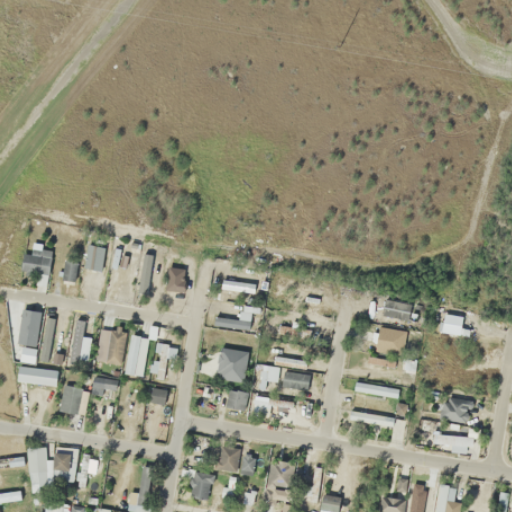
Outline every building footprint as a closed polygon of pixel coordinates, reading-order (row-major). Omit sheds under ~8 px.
[(99,269),(100,254),(88,253),(87,267),(99,269)] [(45,275),(48,257),(28,254),(26,271),(45,275)] [(162,297),(171,298),(178,260),(170,259),(162,297)] [(75,260),(62,260),(62,280),(75,280),(75,260)] [(137,285),(148,289),(150,281),(139,278),(137,285)] [(40,312),(21,309),(15,343),(34,346),(40,312)] [(400,325),(402,315),(364,309),(362,319),(400,325)] [(248,314),(238,314),(238,317),(213,317),(213,326),(248,326),(248,314)] [(82,324),(76,323),(69,358),(86,362),(91,337),(80,335),(82,324)] [(122,329),(102,327),(100,362),(119,363),(122,329)] [(383,332),(361,331),(360,347),(382,348),(383,332)] [(141,376),(148,337),(132,335),(125,373),(141,376)] [(164,378),(167,343),(153,342),(150,377),(164,378)] [(214,375),(240,382),(248,353),(222,346),(214,375)] [(275,381),(276,367),(260,365),(259,380),(275,381)] [(56,385),(57,370),(17,366),(15,381),(56,385)] [(353,394),(396,396),(397,385),(353,383),(353,394)] [(77,414),(82,388),(63,384),(58,411),(77,414)] [(226,410),(245,410),(245,391),(226,391),(226,410)] [(145,436),(153,437),(154,422),(162,423),(164,411),(148,410),(145,436)] [(449,452),(470,452),(470,435),(433,435),(433,443),(449,443),(449,452)] [(239,451),(223,444),(214,465),(231,472),(239,451)] [(27,485),(48,485),(48,447),(27,447),(27,485)] [(68,482),(70,448),(53,447),(52,481),(68,482)] [(276,490),(289,492),(294,462),(270,458),(263,506),(274,508),(276,490)] [(137,493),(128,491),(126,510),(138,511),(147,511),(153,468),(141,467),(137,493)] [(309,500),(317,501),(319,468),(311,467),(309,500)] [(189,498),(209,500),(211,472),(191,470),(189,498)] [(433,511),(445,511),(447,499),(454,500),(456,485),(438,483),(433,511)] [(0,502),(20,500),(19,490),(0,492),(0,502)] [(493,511),(505,511),(507,493),(495,491),(493,511)] [(335,511),(337,496),(320,494),(318,511),(335,511)] [(403,511),(404,496),(379,496),(378,511),(403,511)] [(68,511),(68,503),(50,503),(49,511),(68,511)]
